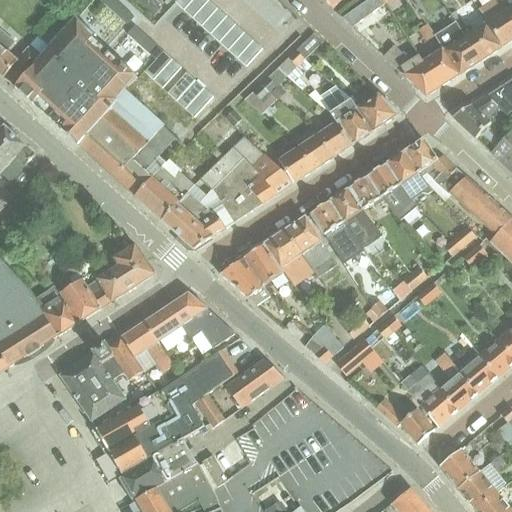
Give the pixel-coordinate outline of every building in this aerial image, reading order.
[(113,0),(105,0),(103,3),(108,9),(111,10),(117,3),(115,1),(113,0)] [(152,0),(144,10),(153,18),(161,9),(152,0)] [(177,0),(174,3),(183,11),(193,0),(177,0)] [(206,0),(193,0),(183,11),(192,19),(208,2),(206,0)] [(322,0),(333,9),(340,0),(322,0)] [(353,28),(388,3),(385,0),(368,0),(343,19),(353,28)] [(489,23),(487,23),(503,48),(511,42),(511,16),(508,10),(501,0),(492,0),(479,8),(489,23)] [(511,0),(501,0),(508,10),(511,16),(511,0)] [(208,2),(192,19),(201,27),(217,10),(208,2)] [(117,3),(111,10),(114,14),(118,18),(125,10),(121,7),(117,3)] [(125,10),(118,18),(120,19),(126,25),(133,17),(127,12),(125,10)] [(217,10),(201,27),(210,35),(226,18),(217,10)] [(44,57),(15,89),(47,117),(79,145),(113,106),(117,102),(116,100),(126,89),(137,78),(106,51),(94,39),(96,37),(78,18),(44,57)] [(226,18),(210,35),(219,44),(235,26),(226,18)] [(465,38),(461,32),(455,23),(434,37),(443,50),(460,76),(481,62),(465,38)] [(503,48),(487,23),(473,33),(469,27),(461,32),(465,38),(481,62),(503,48)] [(425,42),(433,36),(426,25),(418,31),(425,42)] [(235,26),(219,44),(228,52),(244,34),(235,26)] [(134,28),(127,36),(134,42),(141,35),(134,28)] [(0,74),(15,89),(44,57),(32,46),(17,62),(6,52),(15,43),(0,29),(0,74)] [(244,34),(228,52),(237,60),(253,42),(244,34)] [(295,52),(304,60),(311,53),(322,43),(314,34),(303,45),(295,52)] [(141,35),(134,42),(141,49),(148,41),(141,35)] [(148,41),(141,49),(148,55),(155,48),(148,41)] [(253,42),(237,60),(245,68),(262,50),(253,42)] [(411,61),(398,49),(394,46),(384,58),(388,61),(427,97),(441,88),(423,62),(419,56),(411,61)] [(155,48),(148,55),(155,61),(162,54),(155,48)] [(443,50),(423,62),(441,88),(460,76),(443,50)] [(304,60),(295,52),(277,69),(286,78),(296,68),(304,60)] [(155,61),(144,74),(153,82),(172,61),(163,53),(162,54),(155,61)] [(172,61),(153,82),(162,90),(181,69),(172,61)] [(186,74),(167,95),(176,103),(195,82),(186,74)] [(267,79),(260,86),(268,94),(276,87),(267,79)] [(511,80),(503,87),(511,100),(511,80)] [(195,82),(176,103),(185,111),(204,90),(195,82)] [(268,94),(260,86),(252,93),(260,102),(268,94)] [(279,86),(271,95),(278,100),(286,92),(279,86)] [(461,114),(454,118),(476,140),(492,125),(487,121),(499,109),(507,117),(511,112),(511,100),(503,87),(487,97),(461,114)] [(204,90),(185,111),(194,119),(212,98),(204,90)] [(373,133),(359,110),(358,111),(356,108),(351,101),(349,98),(339,90),(322,100),(315,91),(308,96),(330,114),(335,121),(334,122),(337,125),(338,124),(352,147),(373,133)] [(165,125),(130,93),(82,145),(194,248),(274,197),(243,161),(199,202),(143,149),(165,125)] [(399,116),(379,97),(367,104),(365,102),(356,108),(358,111),(359,110),(373,133),(399,116)] [(233,128),(241,120),(233,112),(225,119),(233,128)] [(338,124),(337,125),(327,131),(325,128),(316,134),(318,137),(319,137),(333,159),(352,147),(338,124)] [(0,177),(9,185),(35,156),(4,129),(0,133),(0,177)] [(508,170),(511,165),(511,131),(491,154),(508,170)] [(319,137),(318,137),(307,144),(305,141),(296,147),(298,150),(299,150),(314,172),(333,159),(319,137)] [(441,166),(438,161),(424,141),(406,153),(422,177),(435,169),(441,166)] [(299,150),(298,150),(288,156),(286,153),(276,159),(293,185),(294,186),(314,172),(299,150)] [(406,153),(387,166),(401,186),(406,195),(412,201),(421,194),(427,196),(433,192),(422,177),(406,153)] [(441,166),(435,169),(443,175),(436,182),(497,236),(491,244),(511,265),(511,217),(443,157),(438,161),(441,166)] [(387,166),(369,178),(382,198),(384,202),(399,221),(417,207),(406,195),(401,186),(387,166)] [(369,178),(349,190),(363,211),(364,211),(374,203),(377,207),(384,202),(382,198),(369,178)] [(0,211),(12,198),(2,189),(0,190),(0,211)] [(363,211),(349,190),(331,202),(344,223),(345,223),(347,227),(363,250),(382,237),(365,215),(366,214),(364,211),(363,211)] [(331,202),(311,215),(324,235),(343,264),(363,251),(363,250),(347,227),(345,223),(344,223),(331,202)] [(306,219),(286,232),(302,256),(304,260),(316,275),(319,279),(338,266),(331,255),(323,242),(322,243),(306,219)] [(461,235),(468,244),(477,237),(470,228),(461,235)] [(295,290),(315,276),(316,275),(304,260),(302,256),(286,232),(265,245),(281,269),(284,274),(295,290)] [(468,244),(461,235),(453,242),(461,250),(468,244)] [(461,250),(453,242),(445,248),(453,257),(461,250)] [(281,269),(265,245),(241,261),(245,266),(248,264),(263,287),(284,274),(281,269)] [(472,252),(479,261),(487,254),(479,245),(472,252)] [(119,267),(87,287),(102,309),(154,275),(135,246),(114,259),(119,267)] [(479,261),(472,252),(463,259),(471,268),(479,261)] [(58,337),(34,300),(29,291),(0,259),(0,352),(10,367),(58,337)] [(245,266),(241,261),(221,274),(257,307),(270,298),(263,287),(248,264),(245,266)] [(78,273),(72,265),(66,269),(71,277),(78,273)] [(420,269),(412,275),(420,285),(428,278),(420,269)] [(420,285),(412,275),(404,282),(412,291),(420,285)] [(57,289),(46,277),(40,282),(47,291),(34,300),(58,337),(80,323),(61,294),(58,290),(57,289)] [(83,280),(61,294),(80,323),(102,309),(87,287),(83,280)] [(433,284),(425,290),(433,299),(441,293),(433,284)] [(433,299),(425,290),(417,297),(424,307),(433,299)] [(175,303),(168,307),(182,328),(189,338),(190,341),(202,333),(214,350),(235,336),(189,294),(175,303)] [(380,318),(388,311),(380,302),(372,309),(380,318)] [(168,307),(145,323),(159,343),(182,328),(168,307)] [(373,324),(380,318),(372,309),(365,315),(373,324)] [(362,317),(354,324),(362,333),(370,326),(362,317)] [(394,317),(386,324),(393,333),(401,326),(394,317)] [(159,343),(145,323),(121,338),(144,372),(144,373),(156,365),(162,374),(174,366),(159,343)] [(362,333),(354,324),(346,331),(354,340),(362,333)] [(393,333),(386,324),(378,330),(385,340),(393,333)] [(326,326),(313,338),(325,348),(333,357),(343,348),(333,336),(326,326)] [(511,328),(499,340),(511,355),(511,328)] [(114,357),(102,365),(113,381),(124,374),(129,382),(144,372),(121,338),(108,347),(114,357)] [(325,348),(313,338),(305,347),(324,364),(333,357),(325,348)] [(511,366),(511,355),(499,340),(480,355),(498,378),(511,366)] [(364,342),(335,365),(346,378),(362,365),(375,355),(370,350),(364,342)] [(102,365),(114,357),(108,347),(106,345),(59,376),(91,423),(125,399),(113,381),(102,365)] [(0,373),(10,367),(0,352),(0,373)] [(135,437),(108,452),(121,475),(148,459),(159,453),(171,446),(183,439),(204,427),(191,406),(233,376),(217,353),(158,393),(170,416),(159,422),(147,429),(137,436),(135,437)] [(450,380),(440,388),(458,411),(478,394),(460,372),(445,354),(435,362),(450,380)] [(480,355),(460,372),(478,394),(498,378),(480,355)] [(227,388),(241,409),(284,379),(280,376),(264,360),(227,388)] [(318,369),(325,381),(336,373),(328,362),(318,369)] [(412,376),(402,384),(408,391),(410,394),(421,407),(438,428),(458,411),(440,388),(428,374),(418,383),(412,376)] [(124,412),(95,429),(108,452),(135,437),(137,436),(147,429),(159,422),(170,416),(158,393),(124,412)] [(196,404),(213,429),(225,420),(209,396),(196,404)] [(383,400),(375,408),(396,427),(400,424),(417,445),(434,431),(417,410),(405,420),(392,408),(383,400)] [(505,422),(495,430),(509,447),(511,444),(511,410),(510,408),(500,416),(505,422)] [(159,453),(148,459),(121,475),(136,501),(166,483),(197,465),(183,439),(171,446),(159,453)] [(461,450),(440,467),(457,489),(479,473),(461,450)] [(203,463),(216,487),(227,481),(213,456),(203,463)] [(499,457),(490,465),(497,474),(507,467),(499,457)] [(198,465),(197,465),(166,483),(136,501),(142,511),(179,511),(198,501),(204,511),(211,511),(220,509),(216,496),(198,465)] [(480,472),(479,473),(457,489),(474,510),(496,493),(480,472)] [(396,511),(428,511),(429,511),(411,489),(391,506),(396,511)] [(511,511),(496,493),(474,510),(475,511),(511,511)] [(286,511),(279,503),(266,511),(286,511)]
